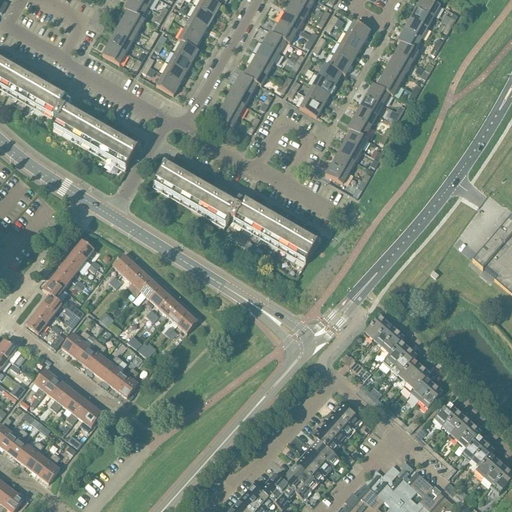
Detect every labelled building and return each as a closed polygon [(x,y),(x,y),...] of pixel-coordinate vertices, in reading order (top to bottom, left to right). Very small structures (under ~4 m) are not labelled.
[(148,10),(130,0),(124,11),(127,13),(141,21),(142,21),(148,10)] [(153,0),(130,0),(148,10),(153,0)] [(179,0),(176,7),(180,9),(184,2),(180,0),(179,0)] [(221,8),(207,0),(201,0),(196,9),(214,19),(221,8)] [(311,1),(309,0),(293,0),(291,4),(309,14),(315,3),(314,3),(314,2),(311,0),(311,1)] [(422,0),(416,10),(434,20),(440,8),(425,0),(422,0)] [(309,14),(291,4),(285,15),(302,25),(309,14)] [(159,17),(164,19),(168,12),(163,9),(159,17)] [(214,19),(196,9),(190,20),(208,30),(214,19)] [(434,20),(416,10),(410,21),(427,31),(434,20)] [(121,24),(139,34),(145,23),(142,21),(141,21),(127,13),(121,24)] [(321,21),(325,23),(330,16),(325,13),(321,21)] [(167,21),(172,24),(176,17),(171,14),(167,21)] [(302,25),(285,15),(279,26),(296,36),(302,25)] [(164,19),(159,17),(155,24),(160,26),(164,19)] [(329,25),(334,28),(338,21),(333,18),(329,25)] [(208,30),(190,20),(184,31),(201,41),(208,30)] [(446,27),(451,30),(455,22),(450,20),(446,27)] [(163,29),(168,31),(172,24),(167,21),(163,29)] [(325,23),(321,21),(317,28),(321,30),(325,23)] [(427,31),(410,21),(404,32),(421,42),(427,31)] [(139,34),(121,24),(115,35),(132,45),(139,34)] [(346,35),(364,45),(370,34),(353,24),(346,35)] [(325,32),(330,35),(334,28),(329,25),(325,32)] [(273,36),(273,37),(286,44),(286,45),(290,47),(296,36),(279,26),(273,36)] [(451,30),(446,27),(442,34),(447,37),(451,30)] [(201,41),(184,31),(178,42),(181,44),(195,52),(201,41)] [(421,42),(404,32),(397,43),(401,45),(415,53),(421,42)] [(150,41),(154,43),(159,36),(154,33),(150,41)] [(273,37),(273,36),(269,34),(263,46),(280,56),(286,45),(286,44),(273,37)] [(302,34),(300,37),(308,42),(308,43),(313,45),(317,38),(312,35),(310,39),(302,34)] [(132,45),(115,35),(109,46),(126,56),(132,45)] [(364,45),(346,35),(340,46),(358,56),(364,45)] [(158,45),(163,48),(167,41),(162,38),(158,45)] [(316,47),(321,50),(325,42),(321,40),(316,47)] [(145,48),(150,51),(154,43),(150,41),(145,48)] [(433,49),(438,52),(443,44),(438,41),(433,49)] [(313,45),(308,43),(304,49),(309,52),(313,45)] [(181,44),(175,55),(192,65),(199,54),(195,52),(181,44)] [(154,53),(158,55),(163,48),(158,45),(154,53)] [(394,56),(412,66),(419,55),(415,53),(401,45),(394,56)] [(102,57),(120,67),(126,56),(109,46),(102,57)] [(280,56),(263,46),(257,57),(274,67),(280,56)] [(358,56),(340,46),(334,57),(351,67),(358,56)] [(312,54),(317,57),(321,50),(316,47),(312,54)] [(438,52),(433,49),(429,56),(434,59),(438,52)] [(0,58),(5,61),(8,55),(3,52),(0,57),(0,58)] [(293,54),(290,60),(295,63),(299,57),(293,54)] [(14,58),(8,55),(5,61),(11,64),(14,58)] [(137,63),(142,65),(146,58),(141,55),(137,63)] [(192,65),(175,55),(169,66),(186,76),(192,65)] [(412,66),(394,56),(388,67),(406,77),(412,66)] [(250,68),(268,78),(274,67),(257,57),(250,68)] [(295,65),(300,67),(305,60),(300,57),(295,65)] [(351,67),(334,57),(328,68),(327,68),(342,76),(341,76),(345,78),(351,67)] [(145,67),(150,70),(154,63),(149,60),(145,67)] [(23,71),(26,65),(21,62),(17,68),(23,71)] [(304,69),(308,72),(313,65),(308,62),(304,69)] [(142,65),(137,63),(133,70),(138,72),(142,65)] [(53,121),(53,122),(54,121),(58,124),(53,133),(98,159),(99,156),(125,171),(125,172),(126,172),(138,152),(137,151),(136,152),(67,112),(68,109),(69,110),(71,106),(71,105),(73,102),(72,100),(67,97),(68,96),(68,95),(64,101),(64,102),(0,64),(0,90),(53,121)] [(32,69),(26,65),(23,71),(28,75),(32,69)] [(300,67),(295,65),(291,72),(296,74),(300,67)] [(186,76),(169,66),(162,77),(180,87),(186,76)] [(327,68),(324,66),(318,77),(335,87),(341,76),(342,76),(327,68)] [(424,73),(429,76),(433,68),(429,66),(424,73)] [(141,75),(146,77),(150,70),(145,67),(141,75)] [(406,77),(388,67),(382,78),(399,88),(406,77)] [(250,68),(244,78),(244,79),(257,87),(258,87),(261,89),(268,78),(250,68)] [(300,76),(304,79),(308,72),(304,69),(300,76)] [(40,81),(44,76),(44,75),(38,72),(35,78),(40,81)] [(429,76),(424,73),(420,80),(425,83),(429,76)] [(46,85),(49,79),(44,76),(40,81),(46,85)] [(234,88),(251,98),(258,87),(257,87),(244,79),(244,78),(241,76),(234,88)] [(156,88),(173,98),(180,87),(162,77),(156,88)] [(335,87),(318,77),(312,88),(329,98),(335,87)] [(382,78),(376,88),(376,89),(390,97),(393,99),(399,88),(382,78)] [(283,86),(288,89),(292,82),(287,79),(283,86)] [(58,92),(62,86),(56,83),(53,89),(58,92)] [(291,91),(296,94),(300,87),(295,84),(291,91)] [(67,89),(62,86),(58,92),(64,95),(67,89)] [(288,89),(283,86),(279,94),(284,96),(288,89)] [(376,89),(376,88),(372,86),(366,98),(383,108),(390,97),(376,89)] [(412,95),(416,98),(421,90),(416,87),(412,95)] [(251,98),(234,88),(228,99),(245,109),(251,98)] [(329,98),(312,88),(305,99),(323,109),(329,98)] [(287,98),(292,101),(296,94),(291,91),(287,98)] [(416,98),(412,95),(408,102),(412,105),(416,98)] [(263,105),(268,107),(272,100),(268,97),(263,105)] [(383,108),(366,98),(359,109),(377,119),(383,108)] [(245,109),(228,99),(221,110),(239,120),(245,109)] [(299,111),(316,121),(323,109),(305,99),(299,111)] [(268,107),(263,105),(259,112),(264,114),(268,107)] [(395,115),(400,118),(404,110),(400,108),(395,115)] [(353,120),(371,130),(377,119),(359,109),(353,120)] [(239,120),(221,110),(215,121),(232,131),(239,120)] [(391,122),(396,125),(400,118),(395,115),(391,122)] [(251,127),(256,129),(260,122),(255,119),(251,127)] [(364,141),(365,141),(371,130),(353,120),(347,131),(351,133),(364,141)] [(256,129),(251,127),(247,134),(252,137),(256,129)] [(383,137),(388,140),(392,132),(387,130),(383,137)] [(126,140),(129,134),(124,131),(121,137),(126,140)] [(344,144),(361,154),(368,143),(365,141),(364,141),(351,133),(344,144)] [(134,136),(129,134),(126,140),(131,142),(134,136)] [(388,140),(383,137),(379,144),(384,147),(388,140)] [(361,154),(344,144),(338,155),(355,165),(361,154)] [(374,161),(378,164),(383,157),(378,154),(374,161)] [(355,165),(338,155),(332,166),(349,176),(355,165)] [(378,164),(374,161),(370,168),(374,171),(378,164)] [(182,172),(186,166),(180,163),(177,168),(182,172)] [(190,169),(186,166),(182,172),(187,174),(190,169)] [(325,177),(343,187),(349,176),(332,166),(325,177)] [(239,202),(236,206),(237,206),(235,209),(221,200),(166,169),(166,168),(165,168),(153,188),(154,189),(154,188),(181,203),(179,206),(224,231),(229,222),(234,224),(234,225),(235,225),(305,265),(305,266),(306,266),(317,246),(316,245),(316,246),(278,224),(272,221),(260,214),(254,211),(246,206),(246,205),(249,199),(248,201),(243,198),(241,198),(239,202)] [(361,183),(366,186),(370,178),(366,175),(361,183)] [(366,186),(361,183),(357,190),(362,193),(366,186)] [(257,206),(261,200),(255,197),(252,203),(257,206)] [(266,203),(261,200),(257,206),(263,209),(266,203)] [(257,206),(254,211),(260,214),(263,209),(257,206)] [(275,216),(278,210),(273,207),(270,213),(275,216)] [(284,213),(278,210),(275,216),(281,219),(284,213)] [(275,216),(272,221),(278,224),(281,219),(275,216)] [(293,226),(296,220),(291,217),(287,223),(293,226)] [(511,219),(472,263),(482,272),(484,271),(495,280),(494,282),(511,297),(511,219)] [(298,229),(302,223),(296,220),(293,226),(298,229)] [(310,236),(314,230),(308,227),(305,233),(310,236)] [(319,233),(314,230),(310,236),(316,239),(319,233)] [(74,253),(86,263),(95,253),(82,243),(74,253)] [(256,248),(253,254),(262,259),(265,253),(256,248)] [(86,263),(74,253),(66,263),(79,273),(86,263)] [(123,257),(112,269),(122,278),(131,267),(133,266),(123,257)] [(58,273),(71,283),(79,273),(66,263),(58,273)] [(91,267),(97,272),(100,268),(94,263),(91,267)] [(133,266),(131,267),(122,278),(131,286),(142,274),(133,266)] [(97,272),(91,267),(88,271),(94,276),(97,272)] [(71,283),(58,273),(51,283),(63,293),(71,283)] [(433,273),(430,277),(435,281),(439,278),(433,273)] [(140,295),(149,284),(151,282),(142,274),(131,286),(140,295)] [(112,288),(118,282),(114,279),(108,285),(109,285),(106,288),(110,291),(112,288)] [(88,296),(91,292),(78,282),(75,286),(82,292),(88,296)] [(112,288),(116,291),(122,285),(118,282),(112,288)] [(151,282),(149,284),(140,295),(149,303),(160,291),(151,282)] [(43,293),(48,297),(49,298),(55,302),(56,302),(63,293),(51,283),(43,293)] [(96,291),(99,294),(104,287),(100,285),(96,291)] [(82,292),(75,286),(72,290),(79,296),(82,292)] [(160,291),(149,303),(158,311),(169,299),(160,291)] [(94,293),(87,303),(91,306),(98,296),(94,293)] [(55,302),(49,298),(42,307),(54,317),(62,307),(56,302),(55,302)] [(169,299),(158,311),(168,320),(179,308),(169,299)] [(54,317),(42,307),(34,317),(47,327),(54,317)] [(179,308),(168,320),(177,328),(188,316),(179,308)] [(73,316),(67,311),(63,315),(70,320),(73,316)] [(79,320),(80,321),(84,316),(77,311),(76,312),(75,313),(73,316),(79,320)] [(151,312),(145,318),(149,322),(155,315),(151,312)] [(155,315),(149,322),(153,325),(158,319),(155,315)] [(188,316),(177,328),(187,337),(198,325),(188,316)] [(47,327),(34,317),(26,327),(39,337),(47,327)] [(104,327),(107,330),(108,330),(114,323),(109,319),(103,326),(104,327)] [(368,338),(373,342),(388,326),(379,319),(363,337),(366,339),(368,338)] [(381,350),(396,334),(388,326),(373,342),(371,344),(374,347),(376,345),(381,349),(381,350)] [(51,331),(58,336),(61,332),(54,327),(51,331)] [(116,329),(113,334),(118,338),(121,333),(116,329)] [(164,335),(167,338),(167,339),(173,332),(169,329),(164,335)] [(173,332),(167,339),(171,342),(177,336),(173,332)] [(73,336),(61,351),(70,357),(87,335),(83,333),(78,340),(73,336)] [(381,350),(381,349),(379,351),(382,354),(384,352),(389,357),(400,345),(404,341),(396,334),(381,350)] [(78,363),(89,349),(84,345),(90,338),(87,335),(70,357),(78,363)] [(65,341),(58,336),(50,348),(55,353),(56,353),(65,341)] [(135,340),(129,346),(136,352),(142,347),(135,340)] [(17,353),(10,347),(4,342),(0,347),(0,355),(9,363),(13,366),(16,362),(21,356),(17,353)] [(12,342),(9,345),(19,353),(22,349),(12,342)] [(95,342),(89,349),(78,363),(86,370),(103,348),(100,345),(95,342)] [(389,357),(382,364),(390,372),(392,370),(392,369),(394,368),(408,352),(400,345),(389,357)] [(147,348),(140,356),(147,361),(155,352),(149,346),(147,348)] [(94,376),(106,361),(101,357),(106,350),(103,348),(86,370),(94,376)] [(392,370),(390,372),(398,379),(402,375),(413,363),(417,359),(408,352),(394,368),(392,369),(392,370)] [(9,363),(0,355),(0,371),(1,373),(9,363)] [(344,365),(343,366),(348,370),(349,369),(354,363),(355,363),(350,358),(349,359),(346,356),(341,362),(344,365)] [(102,382),(119,360),(116,358),(110,365),(106,361),(94,376),(102,382)] [(110,388),(122,374),(117,370),(122,363),(119,360),(102,382),(110,388)] [(20,372),(27,377),(28,376),(26,374),(28,371),(16,362),(13,366),(20,372)] [(40,363),(36,368),(40,371),(41,371),(45,367),(44,366),(40,363)] [(354,363),(349,369),(352,372),(351,373),(356,377),(357,376),(362,371),(363,370),(358,366),(357,366),(354,363)] [(402,375),(398,379),(397,380),(400,383),(401,381),(406,386),(407,386),(421,370),(413,363),(402,375)] [(20,372),(13,366),(10,370),(17,376),(20,372)] [(118,395),(135,373),(132,370),(126,377),(122,374),(110,388),(118,395)] [(426,381),(429,377),(421,370),(407,386),(406,386),(405,388),(403,389),(411,397),(414,393),(415,393),(426,381)] [(362,371),(357,376),(360,379),(360,380),(364,385),(371,377),(366,373),(365,374),(362,371)] [(37,400),(53,378),(45,372),(33,386),(34,387),(39,391),(33,398),(34,398),(30,403),(33,405),(37,400)] [(135,373),(118,395),(127,401),(138,386),(133,382),(138,375),(135,373)] [(30,409),(33,411),(40,403),(45,396),(50,399),(61,385),(53,378),(37,400),(33,405),(30,409)] [(419,404),(434,388),(426,381),(415,393),(414,393),(411,397),(409,398),(412,401),(414,399),(419,404)] [(53,412),(70,391),(61,385),(50,399),(55,403),(50,410),(53,412)] [(367,398),(370,395),(361,387),(359,390),(367,398)] [(419,404),(417,406),(420,408),(422,407),(428,412),(442,395),(434,388),(419,404)] [(11,396),(17,400),(17,401),(18,402),(23,395),(15,389),(10,396),(11,396)] [(66,412),(78,397),(70,391),(53,412),(56,415),(61,408),(66,412)] [(15,404),(17,401),(17,400),(11,396),(10,396),(5,392),(3,395),(15,404)] [(370,395),(367,398),(375,405),(378,402),(370,395)] [(69,425),(76,416),(86,403),(78,397),(66,412),(71,415),(66,422),(69,425)] [(378,402),(375,405),(383,412),(386,409),(378,402)] [(22,403),(20,407),(27,412),(30,409),(22,403)] [(88,416),(94,410),(86,403),(76,416),(69,425),(70,426),(72,427),(77,420),(82,424),(88,416)] [(337,409),(332,413),(336,416),(354,432),(356,431),(353,428),(358,422),(361,425),(361,424),(359,422),(353,416),(341,406),(340,406),(337,409)] [(442,430),(454,416),(457,414),(448,406),(432,424),(435,427),(437,425),(442,430)] [(102,416),(94,410),(88,416),(82,424),(79,428),(88,435),(102,416)] [(329,416),(325,421),(347,440),(348,439),(346,436),(351,430),(354,433),(354,432),(336,416),(332,413),(329,416)] [(457,414),(454,416),(442,430),(440,432),(443,434),(445,432),(450,437),(465,421),(457,414)] [(8,421),(0,430),(0,448),(11,434),(6,430),(11,423),(8,421)] [(325,421),(318,429),(340,448),(341,447),(339,444),(344,438),(347,441),(347,440),(325,421)] [(453,440),(458,444),(473,428),(465,421),(450,437),(448,439),(451,441),(453,440)] [(399,427),(410,437),(418,427),(413,423),(408,429),(402,424),(399,427)] [(473,428),(458,444),(456,446),(459,449),(461,447),(466,451),(466,452),(477,439),(478,439),(481,436),(473,428)] [(318,429),(311,437),(317,443),(318,443),(339,463),(339,462),(337,460),(330,454),(337,446),(339,449),(340,448),(318,429)] [(0,449),(8,455),(24,433),(21,431),(16,438),(11,434),(0,448),(0,449)] [(422,431),(413,440),(419,444),(421,441),(427,435),(422,431)] [(16,462),(27,446),(22,443),(28,436),(24,433),(8,455),(16,462)] [(77,443),(71,439),(67,444),(73,448),(77,443)] [(466,451),(461,457),(464,460),(469,464),(471,462),(471,463),(485,446),(478,439),(477,439),(466,452),(466,451)] [(27,446),(16,462),(24,468),(41,446),(37,443),(32,450),(27,446)] [(317,443),(310,451),(332,471),(332,470),(333,469),(331,466),(336,460),(339,463),(318,443),(317,443)] [(41,446),(24,468),(32,474),(43,459),(38,455),(44,448),(41,446)] [(485,446),(471,463),(471,462),(469,464),(472,467),(473,465),(479,470),(490,457),(490,458),(494,454),(485,446)] [(69,449),(66,453),(72,458),(76,454),(69,449)] [(310,451),(303,459),(325,479),(325,478),(326,477),(324,474),(329,468),(332,471),(310,451)] [(40,480),(57,458),(58,456),(55,453),(48,463),(43,459),(32,474),(40,480)] [(479,470),(474,475),(477,478),(478,476),(483,480),(484,481),(498,465),(490,458),(490,457),(479,470)] [(49,487),(60,472),(55,468),(60,461),(57,458),(40,480),(49,487)] [(303,459),(296,467),(317,487),(318,486),(319,485),(316,482),(322,476),(324,479),(325,479),(303,459)] [(413,472),(405,464),(400,469),(402,471),(397,477),(400,480),(407,486),(417,495),(416,495),(421,499),(421,500),(421,501),(421,502),(421,503),(419,505),(426,511),(444,511),(445,511),(450,511),(451,511),(452,511),(454,511),(456,511),(439,496),(441,494),(435,488),(433,490),(417,475),(410,482),(406,479),(413,472)] [(483,480),(482,482),(485,485),(490,489),(491,488),(492,488),(506,472),(498,465),(484,481),(483,480)] [(296,467),(289,475),(310,495),(310,494),(312,493),(309,490),(315,484),(317,487),(296,467)] [(443,477),(448,482),(456,473),(451,468),(448,471),(443,477)] [(505,489),(511,481),(511,477),(506,472),(492,488),(491,488),(490,489),(499,497),(505,490),(505,489)] [(405,511),(403,510),(404,508),(405,507),(405,506),(405,505),(405,504),(404,504),(404,503),(400,500),(390,491),(391,491),(385,486),(380,481),(383,479),(376,473),(365,486),(368,489),(374,495),(384,504),(384,505),(388,508),(388,509),(389,510),(389,511),(388,511),(405,511)] [(282,483),(281,483),(303,503),(303,502),(305,501),(302,499),(307,492),(310,495),(289,475),(282,483)] [(275,477),(268,485),(289,505),(289,504),(291,503),(288,501),(293,495),(303,503),(281,483),(282,483),(275,477)] [(391,491),(390,491),(400,500),(404,503),(404,504),(405,504),(405,505),(405,506),(405,507),(404,508),(403,510),(405,511),(426,511),(419,505),(417,508),(410,502),(416,495),(417,495),(407,486),(400,480),(393,488),(391,491)] [(261,493),(260,493),(281,511),(282,511),(284,511),(281,509),(286,502),(289,505),(268,485),(261,493)] [(449,485),(444,490),(453,498),(456,495),(458,493),(449,485)] [(254,487),(247,495),(265,511),(268,511),(267,511),(272,505),(280,511),(281,511),(260,493),(261,493),(254,487)] [(0,511),(2,511),(16,495),(8,489),(0,498),(0,506),(1,507),(0,508),(0,511)] [(353,495),(349,500),(362,511),(366,508),(368,510),(365,511),(378,511),(384,505),(384,504),(374,495),(368,489),(358,500),(355,497),(353,495)] [(16,511),(24,502),(16,495),(2,511),(16,511)] [(265,511),(247,495),(239,503),(248,511),(265,511)] [(458,497),(455,500),(461,506),(464,503),(463,502),(458,497)] [(350,509),(347,511),(361,511),(362,511),(349,500),(344,505),(347,507),(350,509)] [(248,511),(239,503),(232,511),(248,511)]
